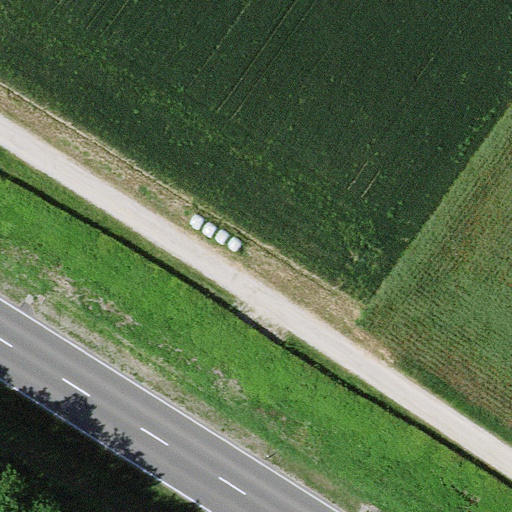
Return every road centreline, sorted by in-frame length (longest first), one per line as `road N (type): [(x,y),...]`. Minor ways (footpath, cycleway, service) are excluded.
road 1 (track): [(511,476),(0,133)]
road 2 (secondary): [(0,336),(279,511)]
